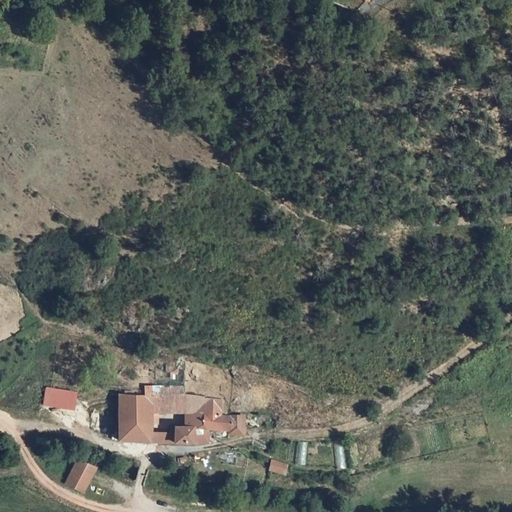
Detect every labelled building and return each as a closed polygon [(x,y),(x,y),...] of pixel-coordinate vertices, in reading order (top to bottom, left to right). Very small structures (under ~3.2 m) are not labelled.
[(0,308),(10,309),(12,288),(0,286),(0,308)] [(127,384),(129,434),(160,434),(164,433),(165,398),(165,385),(127,384)] [(235,387),(165,385),(165,398),(200,399),(234,399),(235,387)] [(76,394),(45,388),(42,406),(73,411),(76,394)] [(243,413),(243,416),(258,416),(257,398),(243,398),(243,399),(243,413)] [(243,399),(234,399),(200,399),(199,411),(189,411),(188,426),(222,427),(223,423),(223,413),(243,413),(243,399)] [(82,483),(89,467),(76,461),(69,478),(82,483)] [(286,466),(272,463),(269,472),(284,477),(286,466)] [(89,467),(82,483),(88,486),(95,469),(89,467)]
